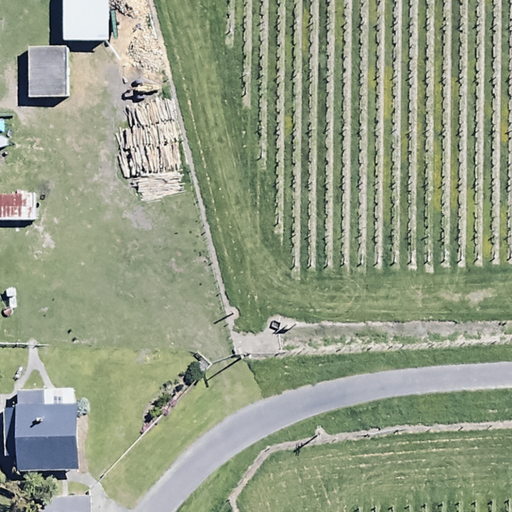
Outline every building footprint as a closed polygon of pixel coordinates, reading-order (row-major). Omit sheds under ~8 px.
[(110,0),(64,0),(64,46),(110,47),(110,0)] [(69,103),(67,51),(29,52),(31,104),(69,103)] [(0,198),(0,226),(36,226),(35,198),(0,198)] [(77,245),(36,232),(36,234),(27,231),(23,243),(29,245),(20,273),(43,280),(49,263),(69,269),(77,245)] [(82,476),(79,408),(76,409),(75,392),(16,395),(17,410),(4,411),(5,464),(17,464),(18,478),(82,476)] [(91,511),(91,500),(38,501),(37,511),(91,511)]
